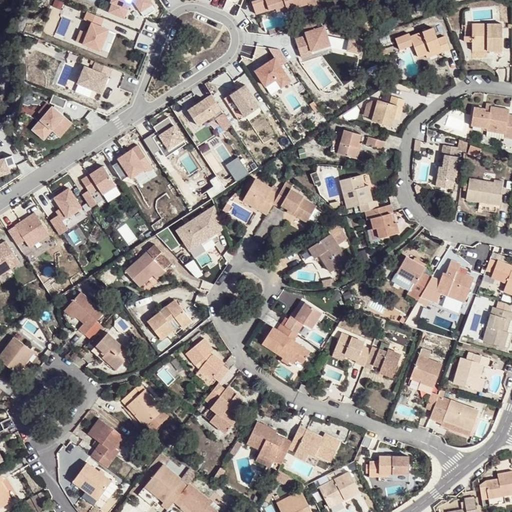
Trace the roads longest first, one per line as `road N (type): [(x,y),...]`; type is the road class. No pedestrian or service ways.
road 1 (residential): [(135,113),(234,48),(230,21),(187,4),(163,30),(141,91)]
road 2 (residential): [(511,88),(476,86),(432,108),(418,124),(409,168),(420,209),(460,230),(511,242)]
road 3 (residential): [(461,467),(409,433),(319,404),(258,369),(228,328)]
road 4 (residential): [(40,460),(15,416),(51,357),(79,382),(75,410)]
road 5 (residential): [(0,198),(135,113)]
road 6 (residential): [(228,328),(273,298),(278,278),(248,255),(218,291)]
